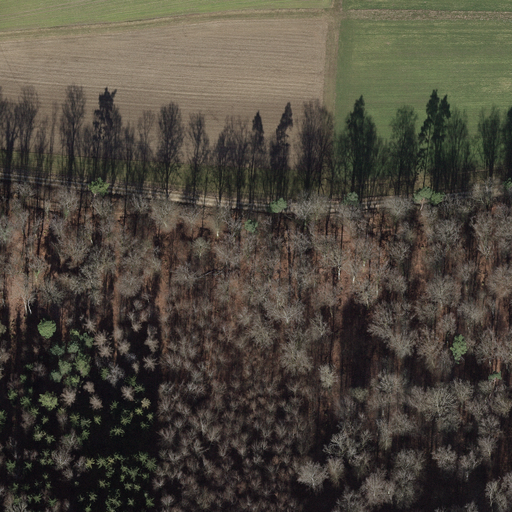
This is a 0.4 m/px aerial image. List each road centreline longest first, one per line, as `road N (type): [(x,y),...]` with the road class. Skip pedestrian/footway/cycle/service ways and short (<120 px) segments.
road 1 (track): [(0,195),(316,237),(511,208)]
road 2 (track): [(0,173),(276,206),(511,191)]
road 3 (track): [(0,36),(333,16)]
road 4 (track): [(325,206),(335,0)]
